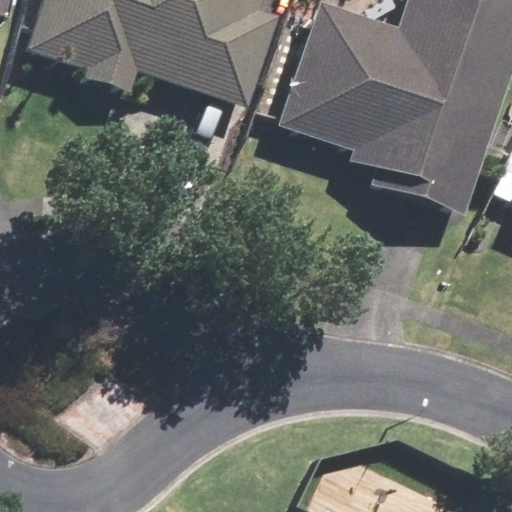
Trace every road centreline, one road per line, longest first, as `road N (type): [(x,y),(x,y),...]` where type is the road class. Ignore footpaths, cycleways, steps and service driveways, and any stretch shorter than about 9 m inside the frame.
road 1 (residential): [(240,364),(179,441),(93,509),(22,497),(0,484)]
road 2 (residential): [(511,411),(361,367),(240,364)]
road 3 (residential): [(0,276),(64,273),(142,301),(240,364)]
